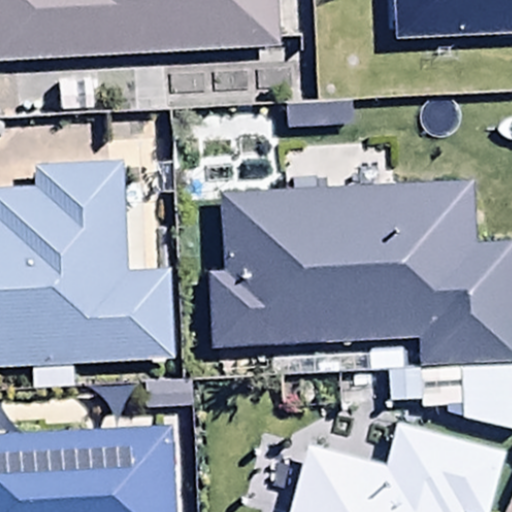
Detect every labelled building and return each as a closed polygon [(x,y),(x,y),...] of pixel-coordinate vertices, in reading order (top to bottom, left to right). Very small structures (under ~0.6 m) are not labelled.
[(0,0),(0,66),(277,55),(274,0),(0,0)] [(0,375),(28,375),(28,394),(70,393),(69,367),(169,365),(167,274),(123,275),(121,167),(30,168),(31,191),(0,192),(0,375)] [(419,370),(511,365),(511,266),(511,240),(474,242),(472,188),(218,199),(222,274),(207,274),(210,354),(418,345),(419,370)] [(511,374),(459,376),(460,425),(511,437),(511,374)] [(485,511),(501,458),(396,428),(385,468),(306,446),(299,472),(265,462),(253,504),(283,511),(485,511)] [(172,511),(170,435),(0,440),(0,511),(172,511)]
